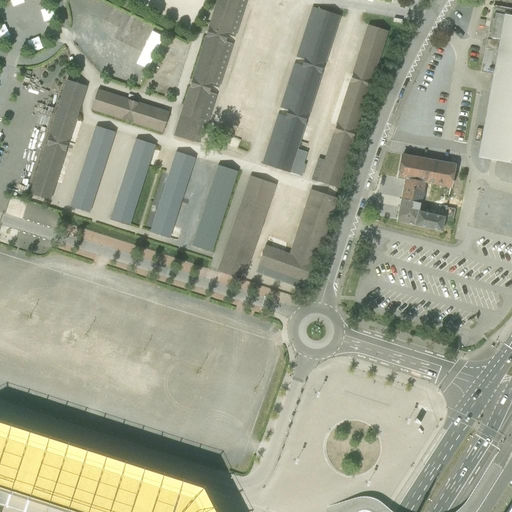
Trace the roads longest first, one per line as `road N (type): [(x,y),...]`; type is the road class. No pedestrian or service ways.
road 1 (unclassified): [(322,309),(385,109),(443,0)]
road 2 (unclassified): [(489,383),(338,332)]
road 3 (primary): [(489,383),(406,511)]
road 4 (primary): [(440,511),(509,394)]
